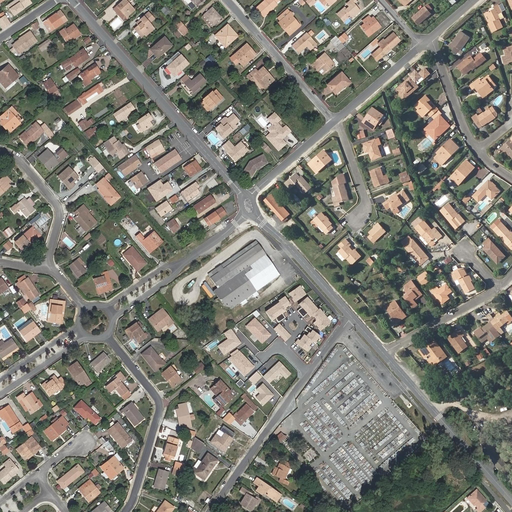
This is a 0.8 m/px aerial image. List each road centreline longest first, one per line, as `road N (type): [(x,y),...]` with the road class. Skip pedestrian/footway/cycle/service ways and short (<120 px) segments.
road 1 (residential): [(126,511),(161,407),(107,336)]
road 2 (tertiary): [(201,146),(72,0)]
road 3 (tertiary): [(508,496),(384,352)]
road 4 (residential): [(209,511),(308,373)]
road 5 (residential): [(228,0),(336,119)]
road 6 (residential): [(47,265),(60,210),(0,149)]
road 7 (tertiary): [(352,316),(256,213)]
road 8 (residential): [(495,289),(384,352)]
road 9 (residential): [(425,43),(475,150)]
